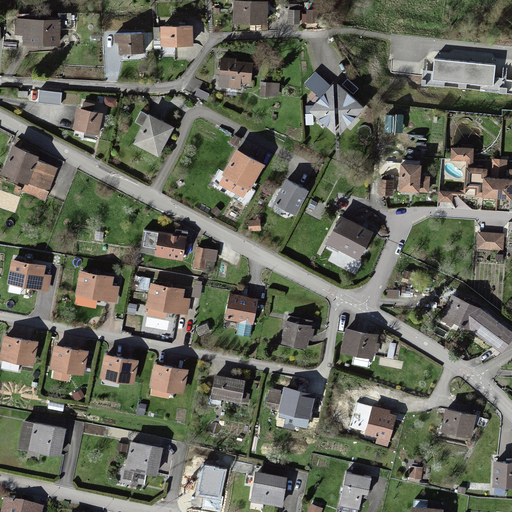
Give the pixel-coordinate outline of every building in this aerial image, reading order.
[(265,0),(234,0),(234,18),(265,19),(265,0)] [(298,7),(285,7),(286,20),(299,20),(298,7)] [(57,17),(15,17),(14,48),(34,48),(34,40),(57,40),(57,17)] [(189,22),(158,23),(158,43),(189,42),(189,22)] [(139,30),(114,31),(115,49),(139,49),(139,30)] [(248,58),(218,58),(219,85),(236,85),(236,76),(248,76),(248,58)] [(494,66),(434,59),(433,71),(422,70),(421,84),(491,91),(494,66)] [(335,80),(306,111),(333,136),(362,106),(335,80)] [(280,84),(260,82),(259,97),(279,98),(280,84)] [(209,94),(198,89),(195,95),(207,100),(209,94)] [(101,110),(76,106),(73,127),(98,131),(101,110)] [(149,113),(135,141),(158,152),(171,124),(149,113)] [(380,120),(378,143),(398,145),(400,123),(380,120)] [(12,141),(0,166),(0,167),(45,188),(55,167),(33,156),(35,152),(12,141)] [(472,147),(453,146),(451,163),(470,164),(472,147)] [(264,165),(236,150),(217,184),(245,199),(264,165)] [(468,166),(467,192),(510,194),(511,176),(505,176),(506,160),(491,160),(490,175),(486,175),(486,167),(468,166)] [(421,165),(401,164),(399,192),(419,193),(419,191),(429,192),(430,177),(421,176),(421,165)] [(392,179),(379,178),(379,194),(392,194),(392,179)] [(309,191),(286,180),(273,205),(296,217),(309,191)] [(452,191),(437,190),(436,200),(452,201),(452,191)] [(337,214),(324,239),(356,255),(369,230),(337,214)] [(185,232),(159,227),(154,253),(179,258),(185,232)] [(501,234),(477,233),(476,247),(500,248),(501,234)] [(204,248),(194,246),(191,262),(201,264),(204,248)] [(46,264),(10,257),(5,281),(47,290),(50,275),(45,274),(46,264)] [(112,277),(75,270),(70,294),(113,303),(116,288),(110,287),(112,277)] [(184,287),(147,279),(142,303),(184,312),(187,297),(182,296),(184,287)] [(511,337),(511,332),(453,293),(443,310),(503,350),(511,337)] [(255,299),(228,294),(225,316),(252,320),(255,299)] [(313,325),(284,319),(279,339),(308,346),(313,325)] [(377,334),(346,327),(341,348),(372,355),(377,334)] [(35,340),(3,333),(0,347),(0,356),(31,362),(35,340)] [(86,349),(52,342),(47,367),(81,374),(86,349)] [(137,358),(104,351),(99,373),(132,380),(137,358)] [(186,367),(153,360),(148,384),(181,390),(186,367)] [(248,381),(215,374),(210,398),(243,404),(248,381)] [(313,392),(283,387),(279,409),(309,414),(313,392)] [(475,413),(444,406),(440,427),(470,434),(475,413)] [(369,408),(363,429),(388,435),(394,414),(369,408)] [(63,428),(21,419),(16,444),(58,453),(63,428)] [(161,444),(129,438),(122,475),(133,477),(135,467),(155,471),(161,444)] [(511,458),(492,458),(491,484),(511,484),(511,458)] [(225,468),(202,464),(196,495),(219,499),(225,468)] [(408,465),(407,476),(416,478),(418,466),(408,465)] [(284,474),(255,470),(251,498),(280,502),(284,474)] [(346,471),(340,503),(355,506),(358,491),(365,492),(368,475),(346,471)] [(40,511),(42,504),(2,498),(0,510),(0,511),(40,511)] [(439,511),(440,505),(410,503),(409,511),(439,511)]
